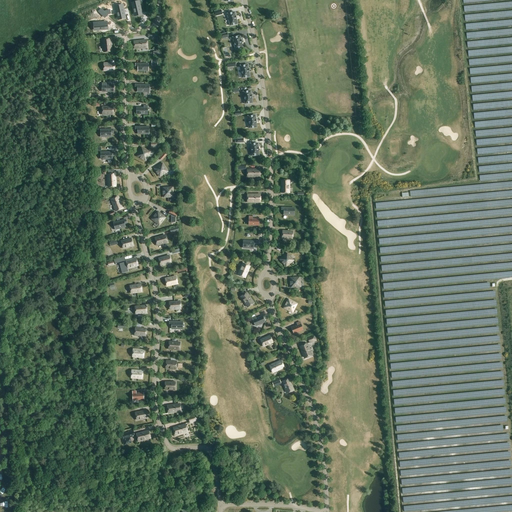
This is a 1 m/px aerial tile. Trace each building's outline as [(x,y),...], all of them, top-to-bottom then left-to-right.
[(139,2),(132,3),(135,16),(142,14),(139,2)] [(122,6),(116,7),(118,20),(125,18),(122,6)] [(236,16),(235,12),(227,14),(230,26),(238,24),(237,20),(236,16)] [(231,28),(229,23),(226,14),(215,17),(218,27),(222,26),(223,30),(231,28)] [(241,40),(240,36),(233,37),(235,50),(243,48),(242,44),(241,40)] [(111,51),(110,39),(103,40),(104,52),(111,51)] [(147,47),(146,40),(134,41),(135,49),(147,47)] [(103,48),(102,41),(94,43),(97,56),(102,54),(101,48),(103,48)] [(248,69),(248,65),(240,66),(242,78),(250,77),(249,73),(249,69),(248,69)] [(107,83),(103,83),(103,85),(103,92),(113,92),(114,85),(106,85),(107,83)] [(251,95),(251,91),(243,92),(245,104),(252,103),(252,99),(252,95),(251,95)] [(144,106),(144,108),(137,108),(137,114),(147,114),(147,108),(147,106),(144,106)] [(256,119),(255,115),(248,116),(249,128),(257,128),(256,123),(256,119)] [(258,147),(258,143),(250,144),(251,156),(259,156),(259,151),(259,147),(258,147)] [(241,146),(243,160),(251,159),(250,145),(241,146)] [(150,152),(141,148),(137,156),(145,160),(150,152)] [(154,168),(159,176),(167,171),(162,164),(154,168)] [(116,186),(115,174),(108,174),(108,187),(116,186)] [(163,188),(163,197),(173,197),(172,187),(163,188)] [(116,211),(123,208),(118,197),(111,199),(116,211)] [(157,212),(152,219),(159,225),(165,218),(157,212)] [(249,218),(249,225),(259,225),(259,219),(253,219),(253,217),(249,216),(249,218)] [(126,220),(113,223),(115,230),(125,227),(124,224),(126,223),(126,220)] [(165,235),(155,238),(157,245),(167,242),(165,235)] [(133,246),(131,238),(121,241),(123,248),(133,246)] [(286,266),(293,260),(287,253),(280,259),(286,266)] [(159,259),(161,266),(171,263),(169,256),(159,259)] [(136,258),(126,261),(126,262),(119,264),(122,274),(127,272),(126,268),(127,267),(127,268),(138,265),(136,258)] [(243,263),(238,275),(245,278),(250,266),(243,263)] [(165,279),(167,286),(177,284),(176,276),(165,279)] [(300,286),(299,277),(290,278),(291,287),(300,286)] [(131,293),(141,292),(140,284),(130,286),(131,293)] [(254,303),(247,293),(241,297),(248,307),(254,303)] [(233,296),(238,312),(245,309),(239,294),(233,296)] [(296,304),(288,300),(284,308),(292,312),(296,304)] [(180,301),(169,302),(170,310),(180,309),(180,301)] [(146,313),(146,306),(135,306),(136,314),(146,313)] [(265,322),(262,316),(256,318),(256,317),(252,318),(253,320),(255,326),(265,322)] [(294,333),(303,330),(301,324),(300,324),(300,322),(296,323),(297,325),(291,327),(294,333)] [(145,336),(146,329),(135,328),(135,335),(145,336)] [(273,342),(270,336),(260,340),(263,346),(273,342)] [(169,342),(168,349),(179,350),(180,343),(169,342)] [(311,355),(307,343),(300,346),(305,358),(311,355)] [(296,347),(292,349),(296,361),(301,360),(299,354),(302,353),(301,349),(297,350),(296,347)] [(132,356),(143,358),(144,350),(133,349),(132,356)] [(166,361),(166,368),(176,369),(176,362),(166,361)] [(281,361),(269,366),(273,372),(284,367),(281,361)] [(142,378),(142,371),(132,370),(131,378),(142,378)] [(287,393),(294,390),(289,379),(282,381),(287,393)] [(132,391),(132,393),(133,400),(143,399),(143,393),(136,393),(136,391),(132,391)] [(167,406),(168,413),(181,411),(180,404),(167,406)] [(137,420),(147,418),(145,411),(135,413),(137,420)] [(188,418),(190,423),(198,421),(196,415),(188,418)] [(173,428),(175,435),(187,431),(185,424),(173,428)] [(138,441),(150,438),(148,431),(136,434),(138,441)]
